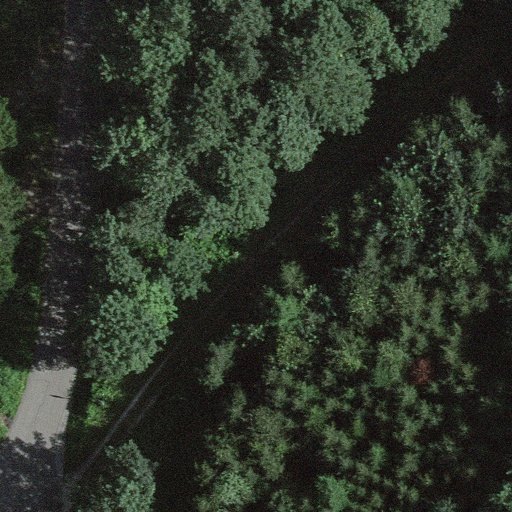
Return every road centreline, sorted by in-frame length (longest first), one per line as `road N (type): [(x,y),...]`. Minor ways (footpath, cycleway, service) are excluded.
road 1 (track): [(19,483),(62,476),(96,456),(233,283),(344,167),(511,22)]
road 2 (unclassified): [(91,0),(52,387),(42,437),(0,507)]
